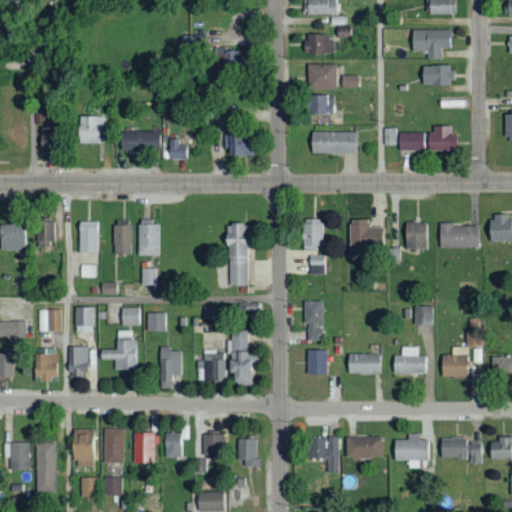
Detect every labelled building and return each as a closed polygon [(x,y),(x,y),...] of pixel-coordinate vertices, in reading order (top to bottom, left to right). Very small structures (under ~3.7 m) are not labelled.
[(336,0),(303,0),(304,14),(337,13),(336,0)] [(427,0),(428,14),(455,13),(454,0),(427,0)] [(227,37),(239,36),(237,15),(225,16),(227,37)] [(336,38),(351,37),(350,25),(336,26),(336,38)] [(441,48),(451,48),(451,29),(411,29),(411,50),(427,50),(427,59),(441,59),(441,48)] [(304,53),(339,54),(339,42),(330,41),(330,34),(305,34),(304,53)] [(204,35),(191,36),(191,43),(204,43),(204,35)] [(241,71),(242,52),(217,51),(216,70),(241,71)] [(336,89),(336,64),(307,64),(307,88),(336,89)] [(452,65),(421,65),(421,85),(452,85),(452,65)] [(359,75),(342,75),(343,88),(359,87),(359,75)] [(335,95),(309,94),(309,113),(334,113),(335,95)] [(35,148),(54,147),(54,127),(43,127),(43,111),(34,112),(35,148)] [(511,113),(504,113),(503,139),(511,139),(511,113)] [(98,143),(99,131),(104,132),(104,116),(77,116),(77,143),(98,143)] [(450,126),(429,126),(428,150),(455,151),(455,134),(450,134),(450,126)] [(383,144),(396,145),(397,128),(383,128),(383,144)] [(119,132),(119,151),(160,150),(159,131),(119,132)] [(356,131),(310,131),(310,152),(356,153),(356,131)] [(423,132),(397,133),(398,150),(423,150),(423,132)] [(243,154),(243,133),(224,133),(225,155),(243,154)] [(180,145),(180,139),(169,139),(168,159),(186,160),(187,145),(180,145)] [(490,241),(511,240),(511,230),(511,214),(489,214),(490,241)] [(368,219),(349,219),(349,255),(361,255),(361,247),(382,247),(381,227),(368,227),(368,219)] [(322,248),(322,220),(302,221),(302,248),(322,248)] [(52,221),(33,222),(35,242),(53,241),(52,221)] [(77,252),(97,253),(98,222),(78,221),(77,252)] [(428,248),(427,222),(404,223),(405,249),(428,248)] [(0,224),(0,249),(25,248),(24,223),(0,224)] [(227,285),(248,285),(247,223),(226,224),(227,285)] [(113,225),(113,254),(132,253),(131,224),(113,225)] [(138,255),(159,255),(159,224),(138,224),(138,255)] [(479,224),(439,224),(439,248),(479,247),(479,224)] [(399,248),(389,248),(389,261),(399,261),(399,248)] [(309,274),(325,274),(324,255),(308,255),(309,274)] [(94,265),(80,264),(79,277),(94,278),(94,265)] [(141,285),(156,285),(156,268),(140,268),(141,285)] [(106,294),(115,294),(114,283),(105,283),(106,294)] [(305,340),(322,340),(321,300),(304,301),(305,340)] [(203,318),(224,318),(224,306),(204,306),(203,318)] [(413,325),(432,325),(433,306),(414,306),(413,325)] [(74,332),(93,332),(92,307),(74,307),(74,332)] [(140,325),(139,307),(120,307),(121,325),(140,325)] [(38,331),(61,331),(61,310),(39,309),(38,331)] [(146,331),(166,331),(166,312),(147,312),(146,331)] [(26,320),(0,320),(0,336),(26,336),(26,320)] [(136,369),(136,340),(131,340),(131,330),(116,331),(117,349),(99,350),(100,359),(113,359),(114,370),(136,369)] [(249,330),(229,331),(229,373),(231,373),(232,384),(249,384),(249,330)] [(87,347),(70,346),(70,374),(87,375),(87,347)] [(426,373),(426,355),(417,356),(417,346),(400,347),(401,355),(392,355),(392,374),(426,373)] [(181,351),(171,351),(171,347),(160,347),(159,387),(172,387),(173,375),(181,375),(181,351)] [(467,347),(452,347),(452,355),(440,355),(441,376),(468,376),(467,347)] [(34,353),(33,375),(40,375),(39,379),(56,379),(57,348),(44,348),(43,354),(34,353)] [(326,350),(306,349),(306,373),(326,374),(326,350)] [(212,372),(213,383),(226,381),(223,352),(202,354),(204,372),(212,372)] [(0,376),(12,376),(12,353),(0,353),(0,376)] [(347,373),(380,373),(380,353),(347,353),(347,373)] [(493,377),(511,377),(511,357),(493,356),(493,377)] [(94,466),(95,429),(73,428),(72,466),(94,466)] [(125,428),(104,428),(103,462),(124,463),(125,428)] [(165,457),(183,457),(183,432),(165,432),(165,457)] [(133,463),(155,463),(155,443),(159,443),(159,433),(134,433),(133,463)] [(429,439),(418,440),(418,433),(407,433),(407,439),(393,439),(393,460),(408,460),(408,468),(423,468),(423,461),(429,461),(429,439)] [(224,435),(203,434),(202,455),(223,455),(224,435)] [(489,458),(511,458),(511,436),(497,437),(497,441),(489,441),(489,458)] [(326,458),(327,472),(339,472),(338,437),(306,438),(307,459),(326,458)] [(381,437),(345,438),(346,458),(382,457),(381,437)] [(465,459),(466,438),(440,437),(440,459),(465,459)] [(257,467),(257,439),(237,439),(236,459),(243,460),(243,466),(257,467)] [(29,442),(10,442),(9,470),(28,470),(29,442)] [(55,442),(35,442),(36,493),(56,493),(55,442)] [(482,442),(469,442),(469,463),(482,463),(482,442)] [(207,458),(195,458),(195,472),(206,473),(207,458)] [(81,477),(80,504),(97,505),(97,478),(81,477)] [(122,477),(105,477),(104,495),(122,495),(122,477)] [(197,491),(196,510),(222,511),(222,492),(197,491)]
